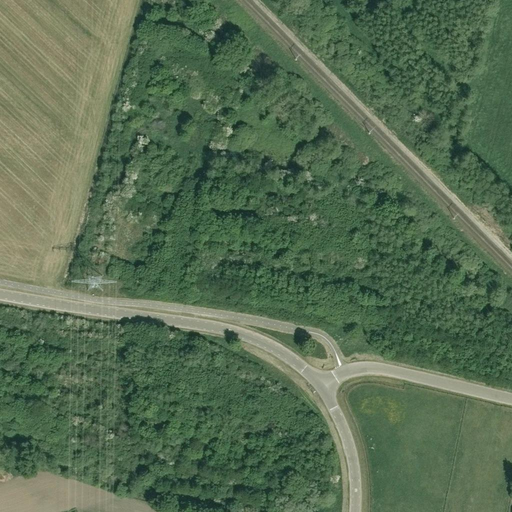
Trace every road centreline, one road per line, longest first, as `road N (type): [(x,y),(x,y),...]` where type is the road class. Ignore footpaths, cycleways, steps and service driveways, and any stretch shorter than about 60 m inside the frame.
road 1 (tertiary): [(322,389),(280,351),(240,332),(0,296)]
road 2 (tertiary): [(511,399),(374,369),(345,373),(322,389)]
road 3 (tertiary): [(355,511),(353,459),(322,389)]
